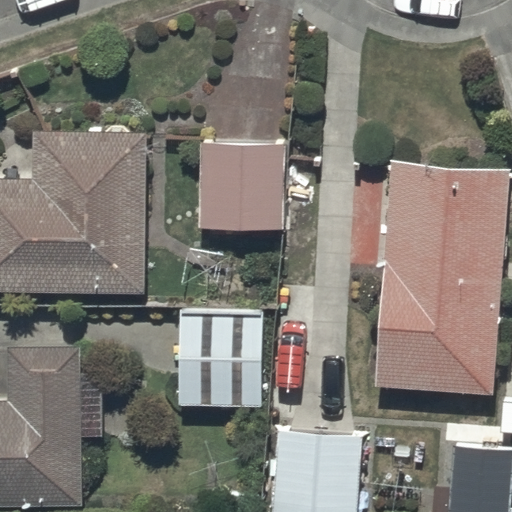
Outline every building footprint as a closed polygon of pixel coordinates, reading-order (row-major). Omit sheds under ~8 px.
[(0,272),(142,276),(146,118),(39,115),(38,160),(0,159),(0,272)] [(286,131),(203,127),(202,212),(283,213),(286,131)] [(380,370),(495,377),(511,153),(394,143),(380,370)] [(264,293),(182,293),(182,388),(264,389),(264,293)] [(82,421),(99,420),(105,420),(105,361),(81,361),(81,329),(13,329),(13,384),(0,384),(0,487),(85,487),(82,421)] [(363,419),(280,415),(275,497),(359,502),(363,419)] [(511,511),(511,496),(511,432),(456,429),(451,511),(511,511)]
